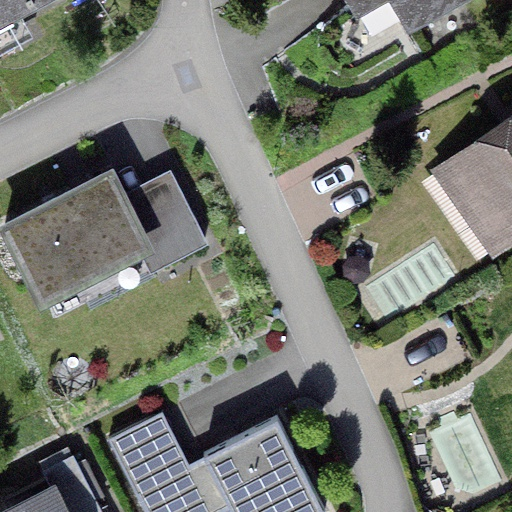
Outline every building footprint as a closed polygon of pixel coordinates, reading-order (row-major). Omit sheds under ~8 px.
[(0,0),(0,20),(36,0),(0,0)] [(344,0),(353,15),(379,0),(386,0),(403,30),(455,0),(344,0)] [(486,248),(511,230),(511,119),(435,174),(486,248)] [(0,227),(33,291),(139,237),(106,172),(0,225),(0,227)] [(200,242),(190,223),(137,249),(148,269),(200,242)] [(166,428),(120,454),(151,511),(211,511),(224,505),(227,511),(328,511),(279,423),(190,472),(166,428)] [(62,511),(52,491),(10,511),(62,511)]
